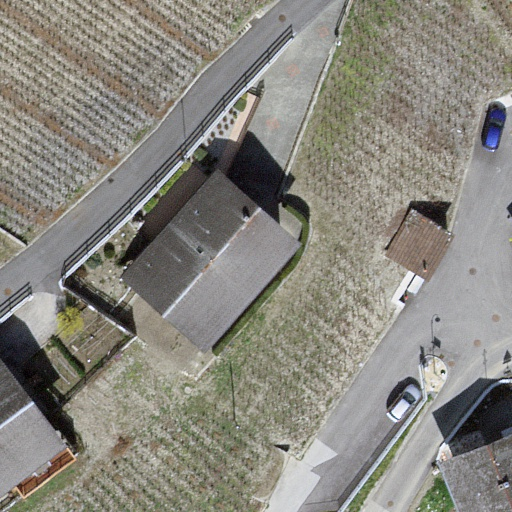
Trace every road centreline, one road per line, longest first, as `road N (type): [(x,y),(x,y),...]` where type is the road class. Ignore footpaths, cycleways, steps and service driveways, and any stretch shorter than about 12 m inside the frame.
road 1 (residential): [(315,0),(55,256),(0,290)]
road 2 (track): [(297,511),(418,326),(466,281)]
road 3 (track): [(495,337),(391,511)]
road 4 (residential): [(511,344),(495,337),(474,310),(466,281),(471,247),(511,180)]
